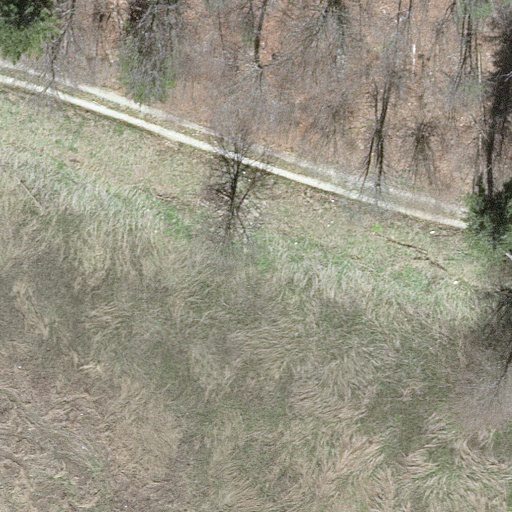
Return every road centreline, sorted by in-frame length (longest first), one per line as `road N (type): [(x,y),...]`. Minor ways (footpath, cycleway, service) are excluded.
road 1 (track): [(0,82),(288,175)]
road 2 (track): [(511,238),(288,175)]
